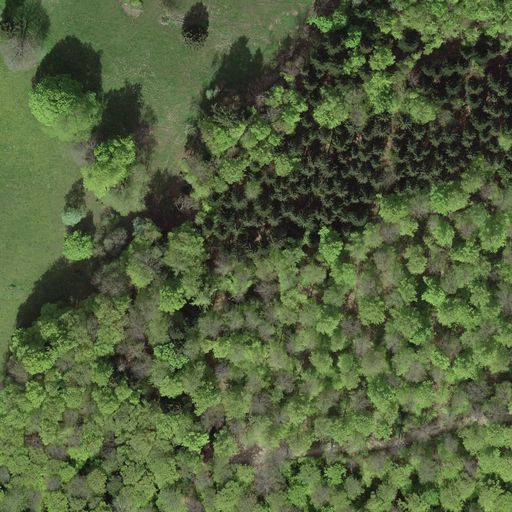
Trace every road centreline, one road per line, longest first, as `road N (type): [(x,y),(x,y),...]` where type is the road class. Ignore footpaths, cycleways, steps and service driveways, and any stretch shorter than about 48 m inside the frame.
road 1 (track): [(511,198),(243,223),(199,238),(208,253),(250,261),(306,292),(511,359)]
road 2 (track): [(511,416),(238,466)]
road 3 (track): [(208,474),(141,483),(69,511)]
